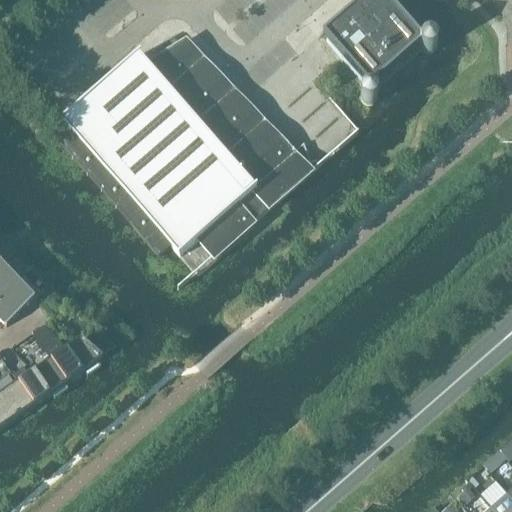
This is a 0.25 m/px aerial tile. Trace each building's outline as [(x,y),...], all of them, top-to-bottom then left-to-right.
[(376,93),(375,92),(422,51),(423,52),(425,53),(427,54),(428,54),(429,54),(431,54),(433,53),(434,52),(435,51),(436,49),(437,48),(437,47),(437,46),(437,44),(437,43),(436,41),(435,39),(433,38),(431,37),(429,37),(427,37),(425,38),(424,38),(423,39),(389,0),(365,0),(319,40),(363,91),(362,92),(361,93),(361,94),(360,95),(360,97),(360,99),(361,101),(362,103),(363,104),(364,105),(366,106),(367,106),(369,106),(371,106),(372,106),(374,104),(375,104),(376,103),(377,101),(377,100),(377,98),(377,97),(377,96),(377,95),(377,94),(376,93)] [(59,137),(57,139),(158,258),(171,247),(179,257),(197,241),(213,260),(358,134),(357,133),(325,161),(309,167),(302,150),(294,157),(232,94),(185,45),(180,48),(173,40),(152,58),(157,63),(147,69),(137,58),(62,124),(67,130),(59,137)] [(0,300),(17,284),(1,266),(0,266),(0,300)] [(17,284),(0,300),(0,323),(5,329),(34,302),(17,284)] [(55,348),(44,355),(50,363),(66,386),(75,380),(84,373),(87,378),(101,369),(98,364),(102,361),(100,359),(116,349),(97,332),(80,342),(61,355),(55,348)] [(12,377),(17,385),(33,409),(52,396),(55,400),(68,391),(65,387),(66,386),(50,363),(28,378),(23,370),(12,377)] [(0,429),(1,431),(33,409),(17,385),(0,397),(0,429)] [(491,462),(483,469),(489,476),(498,469),(491,462)] [(474,490),(477,487),(471,480),(468,483),(474,490)] [(468,490),(458,498),(465,507),(475,498),(468,490)] [(511,511),(511,501),(506,495),(490,510),(492,511),(511,511)]
